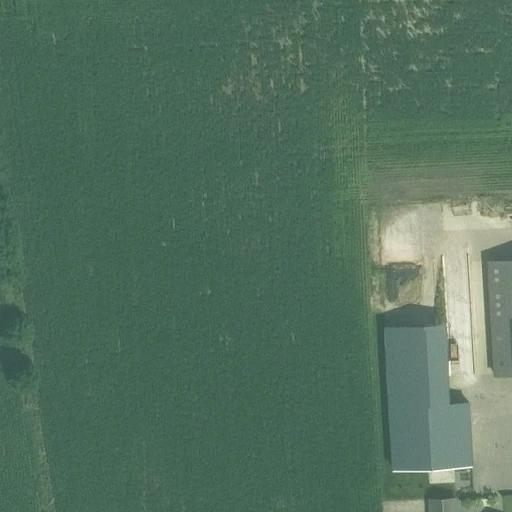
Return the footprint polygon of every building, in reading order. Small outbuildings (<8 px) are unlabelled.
[(478,230),(478,206),(451,206),(452,231),(478,230)] [(511,373),(511,260),(489,262),(495,375),(511,373)] [(481,330),(478,263),(452,264),(453,287),(461,287),(462,313),(467,312),(468,331),(481,330)] [(436,324),(386,327),(394,468),(473,464),(469,403),(440,405),(436,324)] [(456,511),(455,497),(431,499),(432,511),(456,511)]
